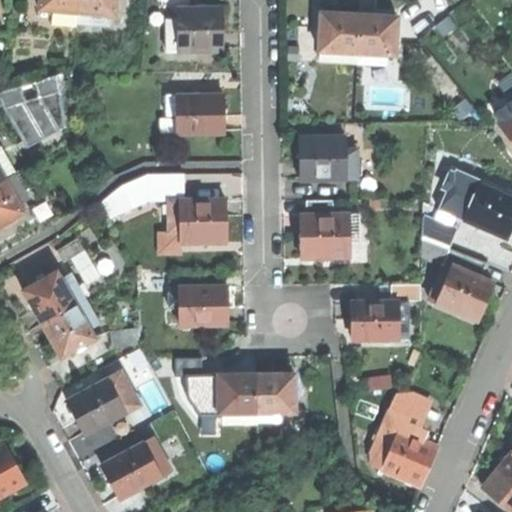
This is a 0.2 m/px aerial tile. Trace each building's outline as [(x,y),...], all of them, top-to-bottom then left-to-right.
[(41,0),(40,8),(62,10),(61,20),(78,21),(80,0),(41,0)] [(80,0),(78,21),(94,22),(95,12),(116,14),(117,0),(80,0)] [(168,50),(224,49),(224,29),(224,7),(179,8),(179,32),(168,32),(168,50)] [(338,52),(356,53),(358,15),(339,14),(319,13),(317,51),(338,52)] [(358,15),(356,53),(373,54),(394,55),(396,17),(376,16),(358,15)] [(337,61),(355,62),(356,53),(338,52),(337,61)] [(373,63),(373,54),(356,53),(355,62),(373,63)] [(383,69),(382,82),(395,83),(395,70),(383,69)] [(0,92),(0,98),(27,147),(68,126),(59,74),(0,92)] [(178,132),(226,132),(226,114),(225,94),(177,94),(177,99),(167,100),(167,113),(178,113),(178,132)] [(511,100),(494,114),(499,120),(511,110),(511,100)] [(497,122),(511,142),(511,110),(499,120),(497,122)] [(299,161),(299,179),(356,179),(356,149),(344,150),(344,137),(299,137),(299,161)] [(3,150),(5,154),(15,173),(28,165),(16,143),(3,150)] [(0,181),(15,173),(5,154),(0,157),(0,181)] [(28,165),(15,173),(25,189),(38,182),(28,165)] [(491,230),(507,237),(511,224),(511,194),(454,169),(437,207),(439,208),(451,213),(479,225),(478,227),(490,232),(491,230)] [(0,223),(23,210),(15,195),(25,189),(15,173),(0,181),(0,223)] [(149,173),(134,179),(140,195),(129,199),(133,209),(149,201),(149,173)] [(149,201),(171,200),(171,198),(185,198),(185,173),(149,173),(149,201)] [(123,184),(129,199),(140,195),(134,179),(123,184)] [(182,241),(227,241),(227,221),(226,198),(185,198),(171,198),(171,200),(171,215),(182,215),(182,229),(182,241)] [(305,200),(305,215),(332,215),(332,199),(305,200)] [(446,225),(451,213),(439,208),(434,220),(446,225)] [(305,215),(299,215),(300,237),(300,257),(348,256),(348,231),(358,231),(358,214),(332,215),(305,215)] [(170,229),(182,229),(182,215),(171,215),(170,215),(170,229)] [(421,215),(420,238),(449,247),(456,229),(446,225),(434,220),(421,215)] [(57,250),(64,262),(87,249),(80,237),(57,250)] [(420,255),(441,264),(449,247),(420,238),(420,255)] [(441,264),(449,268),(451,264),(479,277),(485,263),(449,247),(441,264)] [(428,298),(477,319),(485,301),(493,283),(479,277),(451,264),(449,268),(440,288),(433,285),(428,298)] [(35,307),(43,322),(85,298),(78,285),(69,290),(58,270),(24,289),(35,307)] [(390,285),(391,301),(398,301),(419,301),(419,285),(390,285)] [(180,306),(180,324),(227,324),(227,307),(227,286),(180,286),(180,292),(169,292),(170,306),(180,306)] [(61,355),(95,337),(84,316),(93,311),(85,298),(43,322),(52,339),(61,355)] [(391,301),(350,302),(350,320),(351,338),(399,338),(398,333),(409,333),(409,319),(398,319),(398,301),(391,301)] [(111,329),(112,346),(139,345),(138,328),(111,329)] [(274,373),(257,374),(257,422),(274,422),(273,411),(295,411),(294,373),(274,373)] [(241,422),(257,422),(257,374),(239,374),(218,374),(219,412),(240,412),(241,422)] [(77,418),(85,433),(126,410),(117,394),(126,390),(121,380),(112,384),(109,377),(67,400),(77,418)] [(376,435),(391,442),(396,430),(400,431),(406,418),(388,410),(376,435)] [(414,429),(411,436),(421,440),(424,433),(414,429)] [(379,469),(416,486),(424,467),(434,446),(421,440),(411,436),(400,431),(396,430),(391,442),(379,469)] [(111,482),(119,497),(162,474),(153,458),(161,453),(155,442),(146,447),(143,442),(102,464),(111,482)] [(0,495),(25,482),(15,462),(5,444),(0,446),(0,495)] [(241,451),(246,464),(258,459),(258,444),(241,451)] [(482,484),(511,509),(511,453),(510,452),(496,468),(482,484)] [(170,470),(161,453),(153,458),(162,474),(170,470)] [(265,493),(269,509),(278,507),(273,491),(265,493)] [(261,511),(269,509),(265,493),(257,495),(261,511)]
